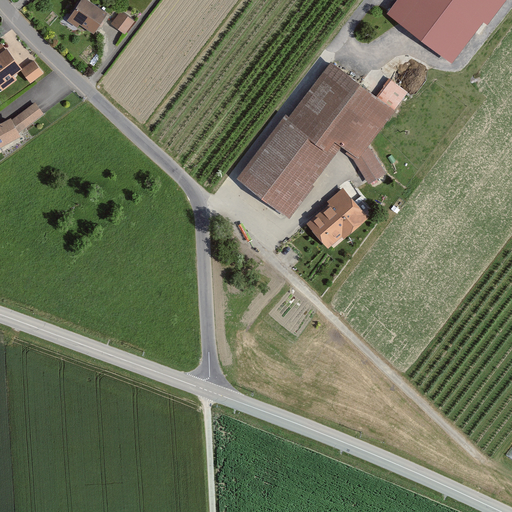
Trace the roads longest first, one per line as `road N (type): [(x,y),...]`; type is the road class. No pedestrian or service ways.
road 1 (motorway): [(511,385),(269,433),(0,470)]
road 2 (unclassified): [(0,0),(193,190),(202,219),(208,391)]
road 3 (secondary): [(208,391),(501,511)]
road 4 (secondary): [(0,314),(208,391)]
road 5 (motorway): [(376,511),(511,482)]
road 6 (track): [(212,511),(208,391)]
